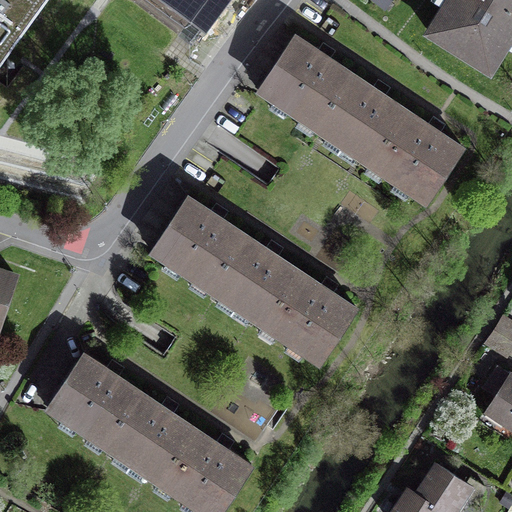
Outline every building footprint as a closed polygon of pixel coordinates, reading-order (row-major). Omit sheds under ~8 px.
[(0,0),(0,62),(46,0),(0,0)] [(226,0),(163,0),(205,30),(226,0)] [(373,0),(385,8),(390,0),(373,0)] [(511,33),(511,0),(449,0),(430,32),(490,69),(511,33)] [(351,71),(295,34),(259,88),(315,125),(351,71)] [(351,71),(315,125),(371,162),(407,108),(351,71)] [(407,108),(371,162),(427,199),(463,146),(407,108)] [(245,232),(189,195),(153,248),(209,285),(245,232)] [(245,232),(209,285),(265,321),(300,268),(245,232)] [(0,313),(14,272),(0,266),(0,313)] [(300,268),(265,321),(321,359),(357,306),(300,268)] [(511,340),(511,321),(503,315),(494,329),(511,340)] [(486,342),(507,355),(511,347),(511,340),(494,329),(486,342)] [(140,388),(84,350),(48,404),(104,442),(140,388)] [(487,409),(511,425),(511,374),(498,366),(484,387),(497,395),(487,409)] [(195,424),(140,388),(104,442),(159,478),(195,424)] [(218,511),(252,462),(195,424),(159,478),(209,511),(218,511)] [(437,463),(417,494),(441,510),(444,511),(450,511),(469,484),(437,463)] [(439,511),(441,510),(417,494),(409,489),(393,511),(439,511)]
